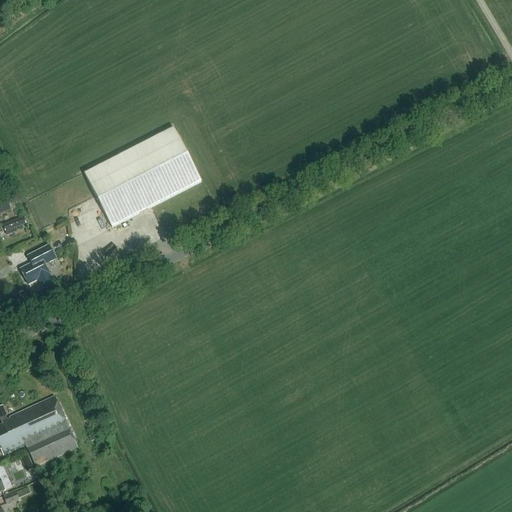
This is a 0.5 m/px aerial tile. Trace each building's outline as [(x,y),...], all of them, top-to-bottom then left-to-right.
[(202,183),(174,129),(85,175),(112,229),(202,183)] [(0,214),(10,210),(6,198),(0,200),(0,214)] [(23,217),(2,225),(5,232),(25,225),(23,217)] [(20,270),(28,286),(38,280),(41,286),(52,280),(45,266),(56,260),(48,246),(30,256),(34,263),(20,270)] [(0,420),(3,425),(0,426),(0,450),(3,457),(25,447),(35,467),(78,448),(55,397),(9,418),(10,420),(6,421),(4,417),(6,416),(2,407),(0,407),(0,420)] [(21,459),(26,472),(33,469),(27,456),(21,459)] [(0,493),(4,491),(12,488),(2,466),(0,467),(0,493)] [(6,506),(18,500),(15,493),(3,498),(6,506)]
